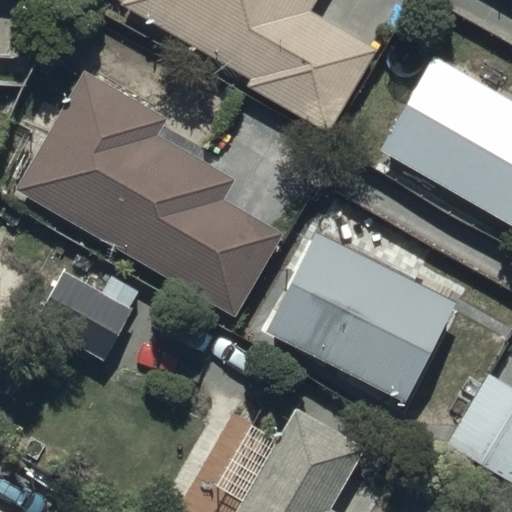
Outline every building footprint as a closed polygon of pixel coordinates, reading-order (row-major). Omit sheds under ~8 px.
[(131,0),(251,71),(247,77),(327,125),(376,42),(310,2),(311,0),(131,0)] [(511,102),(434,58),(380,152),(511,228),(511,102)] [(91,63),(21,180),(236,306),(284,225),(226,191),(237,171),(157,124),(166,107),(91,63)] [(458,292),(312,220),(263,318),(409,390),(458,292)] [(132,313),(64,273),(35,324),(102,363),(132,313)] [(511,376),(491,364),(449,435),(511,472),(511,376)] [(242,492),(230,511),(353,511),(333,500),(369,438),(298,397),(279,429),(252,414),(216,477),(242,492)]
